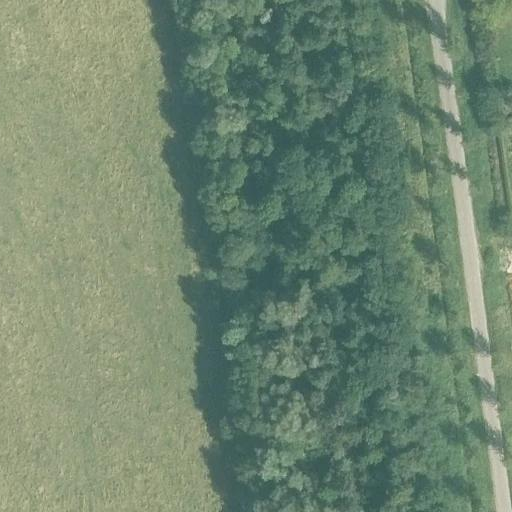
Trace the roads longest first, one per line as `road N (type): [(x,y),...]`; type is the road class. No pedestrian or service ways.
road 1 (unclassified): [(506,511),(436,0)]
road 2 (track): [(317,0),(356,273),(348,360),(369,511)]
